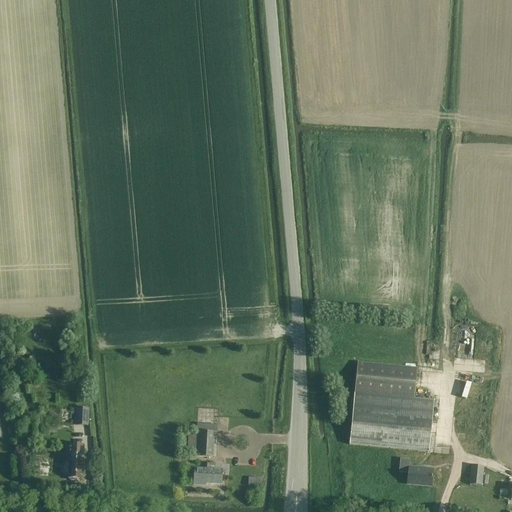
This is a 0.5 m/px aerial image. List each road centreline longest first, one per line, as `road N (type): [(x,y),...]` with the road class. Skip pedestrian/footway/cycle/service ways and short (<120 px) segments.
road 1 (unclassified): [(295,511),(300,351),(269,0)]
road 2 (track): [(446,370),(458,118),(434,116),(431,149)]
